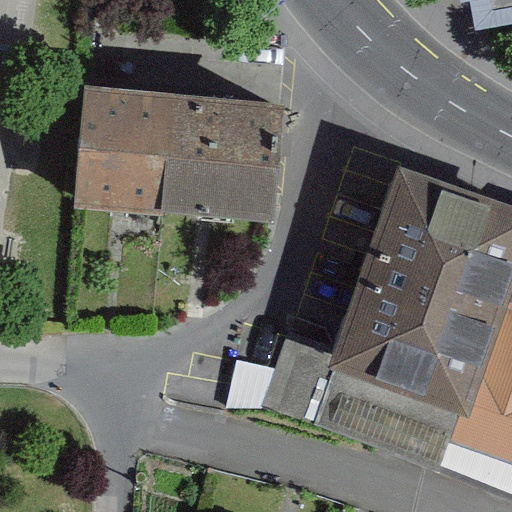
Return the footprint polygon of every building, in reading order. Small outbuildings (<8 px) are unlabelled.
[(511,0),(470,0),(478,39),(511,33),(511,0)] [(0,138),(15,39),(0,36),(0,138)] [(276,230),(287,116),(82,97),(72,212),(276,230)] [(511,209),(379,170),(313,438),(511,511),(511,209)] [(237,362),(232,406),(317,416),(325,339),(284,335),(281,367),(237,362)]
